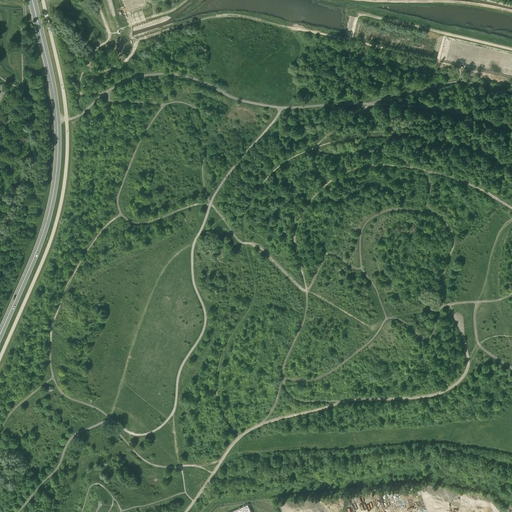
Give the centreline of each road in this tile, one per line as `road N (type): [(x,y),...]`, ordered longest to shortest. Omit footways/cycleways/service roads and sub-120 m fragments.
road 1 (tertiary): [(0,333),(40,240),(57,159),(56,108),(32,0)]
road 2 (track): [(511,11),(366,0)]
